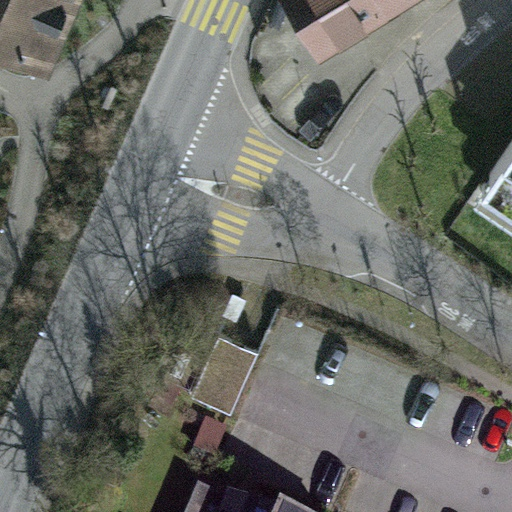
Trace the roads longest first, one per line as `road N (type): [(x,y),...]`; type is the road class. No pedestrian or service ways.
road 1 (tertiary): [(144,165),(0,508)]
road 2 (residential): [(320,218),(357,130),(446,34),(500,0)]
road 3 (residential): [(320,218),(511,330)]
road 4 (residential): [(144,165),(320,218)]
road 5 (tertiary): [(215,0),(144,165)]
